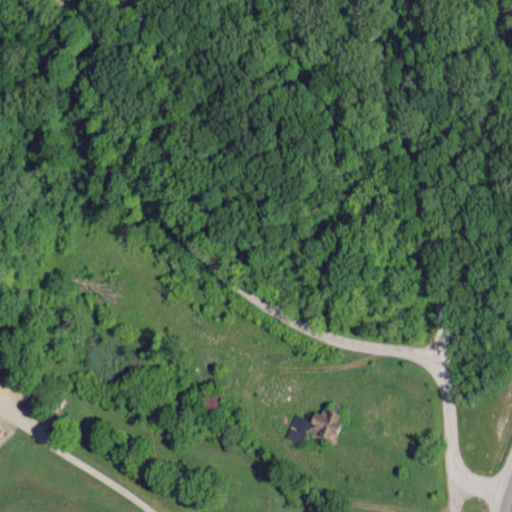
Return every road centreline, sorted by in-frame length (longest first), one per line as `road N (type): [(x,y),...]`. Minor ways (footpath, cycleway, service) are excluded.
road 1 (residential): [(508,502),(478,494),(453,475),(434,381),(409,365),(322,343),(264,313),(183,244),(127,152),(83,0)]
road 2 (residential): [(434,381),(438,293),(426,186),(361,0)]
